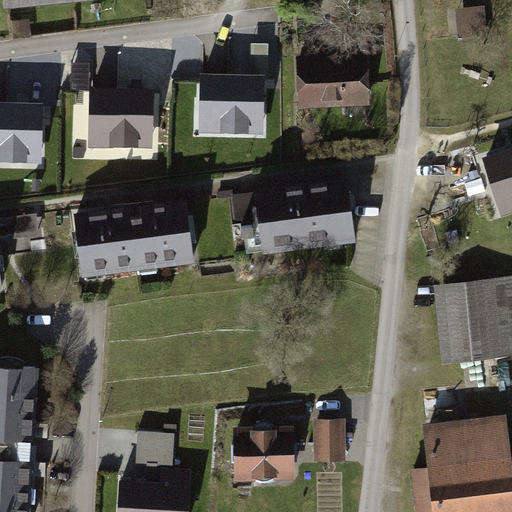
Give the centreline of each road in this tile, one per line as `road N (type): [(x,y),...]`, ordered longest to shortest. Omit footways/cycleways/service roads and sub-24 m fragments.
road 1 (residential): [(373,511),(408,148),(407,0)]
road 2 (residential): [(0,51),(270,16)]
road 3 (residential): [(83,511),(91,364),(75,328)]
